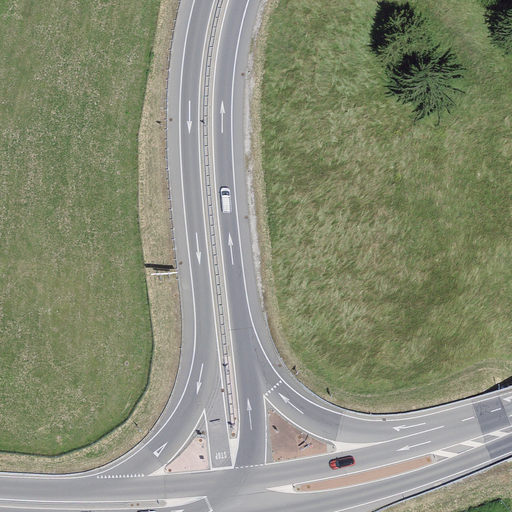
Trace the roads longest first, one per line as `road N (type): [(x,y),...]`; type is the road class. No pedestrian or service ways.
road 1 (motorway): [(247,357),(224,151),(226,66),(240,0)]
road 2 (motorway): [(206,0),(191,94),(206,355)]
road 3 (motorway): [(466,444),(332,426),(294,406),(247,357)]
road 4 (secondary): [(247,496),(354,478),(466,444)]
road 5 (motorway): [(206,355),(177,430),(102,490)]
road 6 (motorway): [(206,355),(226,498)]
road 7 (motorway): [(247,496),(247,357)]
road 8 (secondary): [(223,499),(102,490)]
